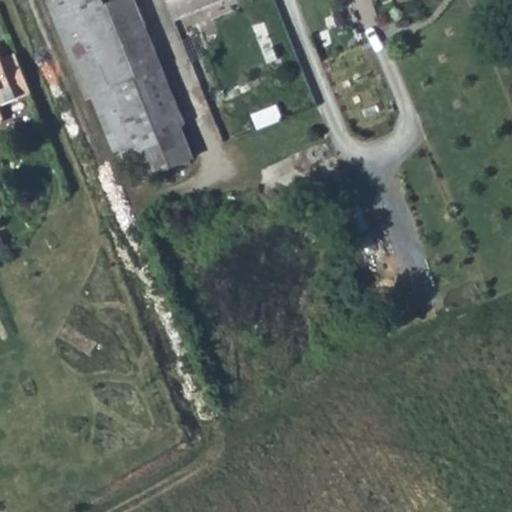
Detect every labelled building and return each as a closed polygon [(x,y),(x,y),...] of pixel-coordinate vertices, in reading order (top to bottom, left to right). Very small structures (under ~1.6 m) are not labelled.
[(94,0),(48,0),(70,50),(97,40),(109,35),(94,0)] [(135,0),(94,0),(109,35),(97,40),(115,85),(163,67),(135,0)] [(207,6),(213,20),(240,9),(236,0),(168,0),(175,18),(207,6)] [(270,28),(258,32),(271,64),(283,58),(270,28)] [(70,50),(66,51),(85,96),(93,93),(115,85),(97,40),(70,50)] [(0,100),(28,91),(13,53),(2,57),(0,50),(0,100)] [(163,67),(115,85),(93,93),(116,153),(139,143),(151,172),(195,156),(172,100),(177,98),(163,67)]
